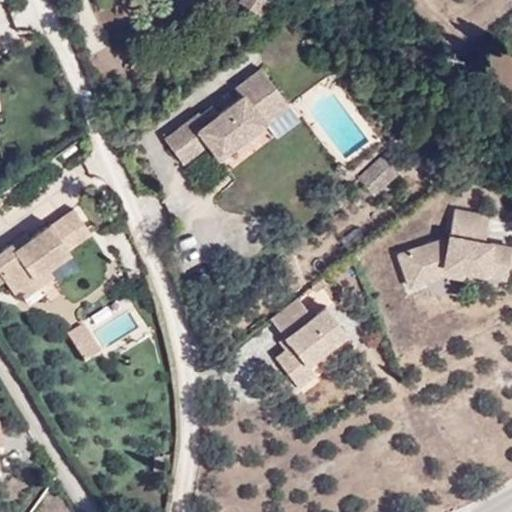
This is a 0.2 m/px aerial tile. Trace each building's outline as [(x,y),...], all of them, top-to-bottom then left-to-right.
[(240,0),(258,12),(266,0),(240,0)] [(220,112),(217,108),(168,140),(187,167),(211,151),(218,160),(293,110),(266,70),(237,89),(243,97),(220,112)] [(396,173),(381,159),(361,177),(375,192),(396,173)] [(397,255),(409,289),(446,277),(463,280),(465,273),(505,281),(511,246),(484,241),(489,215),(455,208),(449,237),(397,255)] [(47,272),(68,257),(65,252),(89,235),(72,211),(49,227),(29,241),(14,252),(10,247),(0,254),(0,275),(4,282),(13,295),(19,291),(47,272)] [(29,241),(25,236),(10,247),(14,252),(29,241)] [(25,299),(52,280),(47,272),(19,291),(25,299)] [(309,317),(299,303),(272,322),(290,348),(275,358),(298,389),(314,377),(307,367),(347,338),(324,306),(309,317)] [(85,364),(101,354),(85,328),(68,338),(85,364)]
